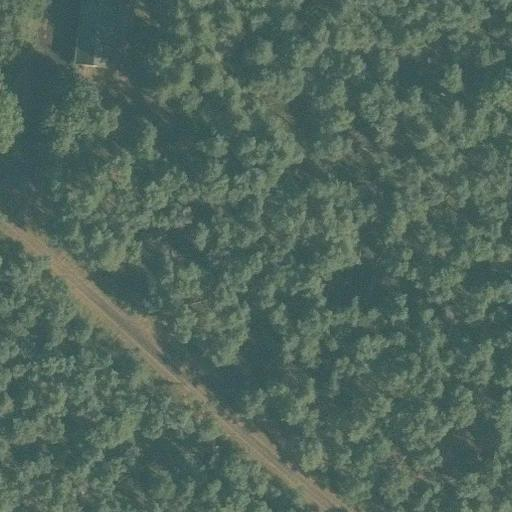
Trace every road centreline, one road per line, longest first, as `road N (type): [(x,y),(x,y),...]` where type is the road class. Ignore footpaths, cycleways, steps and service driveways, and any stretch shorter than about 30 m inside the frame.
road 1 (unknown): [(24,243),(333,511)]
road 2 (unknown): [(0,220),(24,243),(51,0)]
